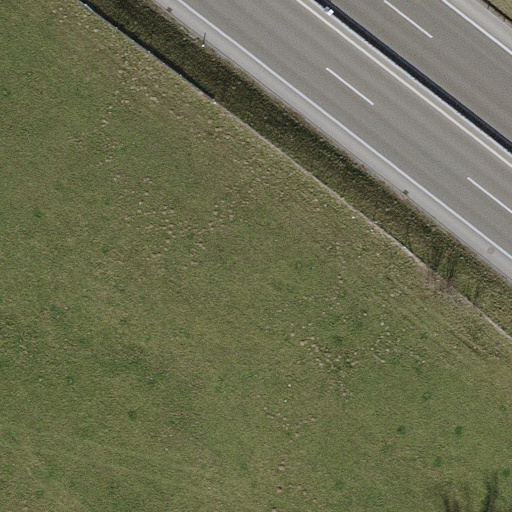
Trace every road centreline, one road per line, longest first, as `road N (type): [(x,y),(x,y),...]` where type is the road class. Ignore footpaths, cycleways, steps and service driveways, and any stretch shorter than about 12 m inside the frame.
road 1 (motorway): [(236,0),(511,213)]
road 2 (motorway): [(511,94),(389,0)]
